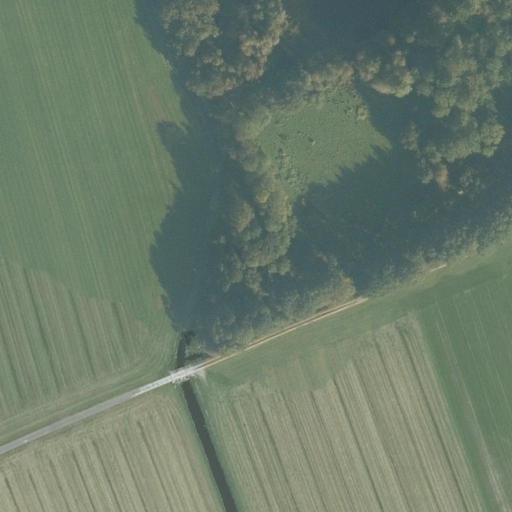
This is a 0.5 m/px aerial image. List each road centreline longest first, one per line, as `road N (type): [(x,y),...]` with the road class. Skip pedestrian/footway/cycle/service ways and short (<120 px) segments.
road 1 (track): [(0,451),(511,234)]
road 2 (track): [(347,304),(356,260),(429,204),(458,164),(511,143)]
